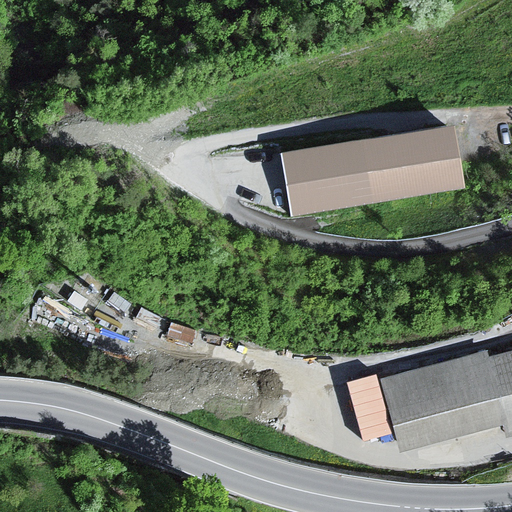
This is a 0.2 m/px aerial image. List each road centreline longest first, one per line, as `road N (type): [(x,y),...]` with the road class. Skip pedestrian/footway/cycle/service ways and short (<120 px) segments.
road 1 (track): [(511,226),(397,247),(300,234),(217,199),(187,156),(185,114),(343,53),(435,30),(492,0)]
road 2 (secondary): [(0,400),(95,417),(249,476),(355,501),(511,506)]
